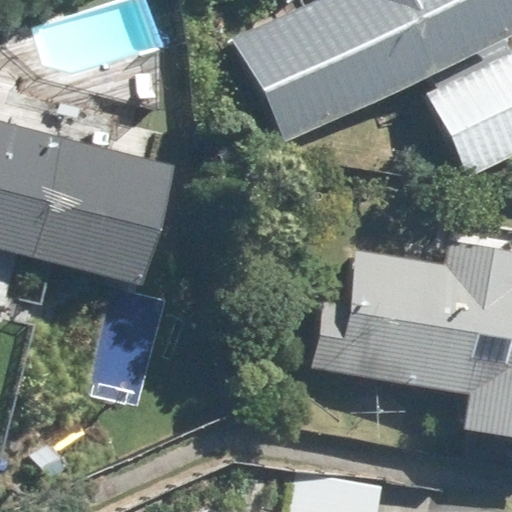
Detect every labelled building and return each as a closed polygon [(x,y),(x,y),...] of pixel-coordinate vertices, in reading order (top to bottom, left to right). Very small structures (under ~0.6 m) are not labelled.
[(292,0),(220,36),(270,136),(509,16),(501,0),(292,0)] [(511,37),(409,90),(450,172),(511,141),(511,37)] [(0,253),(21,259),(23,247),(138,273),(167,148),(0,110),(0,253)] [(286,237),(323,242),(327,215),(289,209),(286,237)] [(442,423),(511,434),(511,277),(503,276),(506,256),(422,242),(416,270),(338,257),(330,304),(304,301),(293,370),(446,394),(442,423)] [(359,511),(363,474),(284,467),(279,511),(359,511)]
